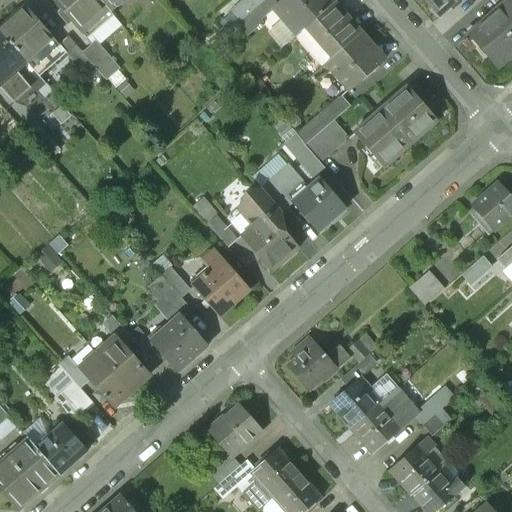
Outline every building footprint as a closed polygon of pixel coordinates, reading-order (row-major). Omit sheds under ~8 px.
[(100,0),(53,0),(87,37),(113,14),(100,0)] [(100,0),(108,9),(118,0),(100,0)] [(261,0),(244,0),(231,12),(239,21),(262,2),(261,0)] [(239,21),(236,24),(247,36),(262,23),(259,20),(273,10),(272,9),(281,1),(279,0),(264,0),(262,2),(239,21)] [(281,0),(281,1),(272,9),(273,10),(285,23),(290,18),(302,31),(305,28),(334,3),(330,0),(281,0)] [(426,0),(440,16),(458,0),(426,0)] [(511,6),(508,1),(469,36),(497,68),(511,53),(511,6)] [(360,34),(334,3),(305,28),(331,58),(360,34)] [(60,45),(27,7),(0,30),(27,62),(40,77),(67,53),(60,45)] [(27,62),(0,30),(0,87),(13,103),(30,88),(15,72),(27,62)] [(331,58),(325,64),(348,91),(384,61),(360,34),(331,58)] [(83,52),(69,37),(60,45),(67,53),(83,71),(92,63),(83,52)] [(120,68),(96,41),(83,52),(92,63),(106,80),(120,68)] [(406,87),(384,107),(383,106),(375,113),(376,114),(353,134),(383,168),(436,121),(406,87)] [(83,126),(52,90),(33,106),(65,142),(83,126)] [(338,98),(317,117),(326,127),(332,121),(347,108),(338,98)] [(326,127),(305,145),(320,163),(348,139),(332,121),(326,127)] [(323,167),(301,142),(294,149),(315,174),(323,167)] [(287,164),(260,188),(280,211),(282,213),(293,203),(317,230),(344,207),(320,180),(309,189),(287,164)] [(511,205),(494,185),(466,208),(477,221),(473,224),(479,231),(478,231),(483,236),(489,231),(489,230),(511,210),(511,205)] [(260,188),(238,207),(243,212),(232,222),(244,238),(243,238),(270,270),(297,247),(271,218),(280,211),(260,188)] [(238,239),(216,214),(206,223),(228,248),(238,239)] [(511,244),(492,261),(511,283),(511,244)] [(248,290),(214,250),(202,260),(210,269),(192,285),(219,314),(248,290)] [(475,260),(456,276),(465,287),(484,270),(475,260)] [(423,273),(404,290),(420,307),(439,291),(423,273)] [(192,311),(172,288),(163,297),(180,317),(181,316),(183,318),(192,311)] [(180,317),(165,330),(164,328),(149,341),(177,372),(207,346),(183,318),(181,316),(180,317)] [(134,342),(113,317),(104,325),(114,337),(115,337),(126,350),(134,342)] [(126,350),(115,337),(114,337),(96,353),(130,392),(149,377),(126,350)] [(353,342),(343,351),(354,364),(365,355),(353,342)] [(322,358),(310,345),(282,369),(303,392),(316,381),(319,384),(333,371),(344,361),(333,348),(322,358)] [(130,392),(96,353),(78,369),(112,407),(130,392)] [(357,380),(327,406),(347,430),(373,408),(363,396),(367,392),(357,380)] [(74,382),(54,398),(74,421),(93,404),(74,382)] [(373,408),(347,430),(368,454),(410,418),(409,416),(412,413),(393,390),(373,408)] [(412,413),(409,416),(410,418),(419,427),(437,411),(448,402),(438,391),(412,413)] [(236,406),(221,419),(219,418),(205,430),(227,455),(257,430),(236,406)] [(437,411),(419,427),(428,438),(446,421),(437,411)] [(62,423),(35,447),(59,474),(86,451),(62,423)] [(27,438),(0,461),(0,491),(17,511),(59,474),(35,447),(27,438)] [(424,439),(385,473),(406,497),(407,496),(436,471),(438,469),(425,455),(432,448),(424,439)] [(257,463),(246,472),(248,474),(233,487),(253,509),(268,497),(295,473),(273,448),(257,463)] [(215,483),(209,489),(219,499),(233,487),(248,474),(246,472),(257,463),(249,454),(234,467),(215,483)] [(226,458),(207,474),(215,483),(234,467),(226,458)] [(448,484),(436,471),(407,496),(421,511),(433,511),(434,511),(443,511),(455,502),(451,498),(462,488),(454,479),(448,484)] [(296,511),(315,496),(295,473),(268,497),(280,511),(296,511)] [(132,511),(118,495),(98,511),(132,511)] [(492,511),(484,502),(472,511),(492,511)]
